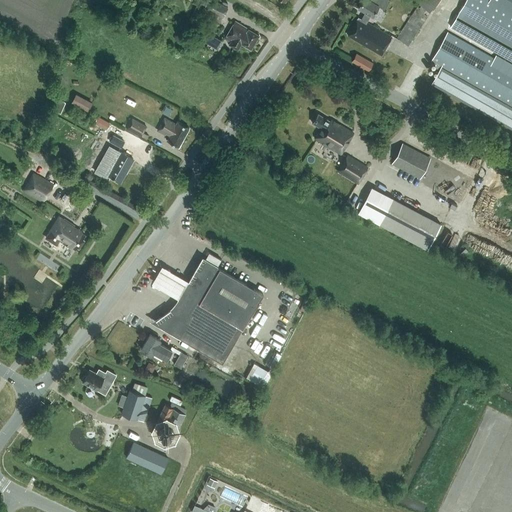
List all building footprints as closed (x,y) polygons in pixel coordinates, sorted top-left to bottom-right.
[(220,22),(227,7),(213,0),(211,0),(204,14),(220,22)] [(362,0),(358,8),(365,12),(361,19),(367,22),(371,15),(372,16),(378,6),(384,9),(389,0),(362,0)] [(465,0),(450,26),(511,61),(511,12),(491,0),(465,0)] [(511,0),(491,0),(511,12),(511,0)] [(348,35),(381,55),(391,37),(367,22),(361,19),(359,17),(348,35)] [(230,41),(229,44),(238,49),(241,44),(251,50),(259,35),(235,21),(225,38),(230,41)] [(397,38),(408,45),(419,29),(407,22),(397,38)] [(439,70),(431,83),(511,128),(511,64),(496,55),(494,59),(447,32),(431,60),(436,63),(434,67),(439,70)] [(202,35),(200,39),(216,48),(218,44),(202,35)] [(369,71),(373,63),(356,53),(352,61),(369,71)] [(80,92),(76,101),(93,109),(97,100),(80,92)] [(60,113),(66,102),(58,98),(53,109),(60,113)] [(315,138),(341,154),(354,133),(331,119),(330,121),(318,113),(312,122),(321,128),(315,138)] [(95,122),(106,129),(109,123),(98,116),(95,122)] [(126,129),(141,138),(147,125),(133,117),(126,129)] [(169,136),(167,141),(179,147),(189,127),(177,121),(176,124),(165,117),(157,130),(169,136)] [(110,141),(121,147),(124,141),(114,135),(110,141)] [(420,176),(430,157),(403,144),(393,162),(420,176)] [(108,165),(106,166),(102,172),(103,174),(105,176),(108,175),(120,181),(133,158),(118,150),(110,166),(108,165)] [(338,170),(358,182),(368,167),(347,155),(338,170)] [(53,185),(34,173),(24,190),(43,202),(53,185)] [(371,186),(358,211),(358,212),(391,229),(404,203),(371,186)] [(63,220),(59,218),(47,237),(56,243),(60,237),(68,242),(68,243),(76,249),(85,235),(77,229),(76,230),(73,227),(74,225),(64,218),(63,220)] [(158,325),(179,337),(222,363),(263,293),(217,267),(217,266),(203,258),(189,281),(179,299),(170,313),(167,314),(164,315),(162,318),(158,325)] [(152,283),(179,299),(189,281),(162,265),(152,283)] [(168,348),(159,343),(161,340),(150,334),(141,349),(152,355),(153,353),(166,360),(172,350),(168,348)] [(174,364),(181,368),(188,355),(181,352),(174,364)] [(267,383),(274,368),(258,361),(251,376),(267,383)] [(99,369),(96,373),(89,369),(82,381),(97,390),(97,389),(105,394),(116,374),(107,370),(106,372),(99,369)] [(179,375),(175,382),(182,386),(186,379),(179,375)] [(129,389),(121,413),(144,421),(148,408),(149,409),(150,406),(151,406),(154,398),(152,397),(149,396),(129,389)] [(160,424),(157,430),(160,436),(165,438),(171,436),(174,432),(178,429),(185,413),(165,404),(160,415),(167,419),(165,423),(160,424)] [(126,457),(160,473),(168,458),(134,442),(129,451),(126,457)] [(211,479),(208,485),(216,488),(219,482),(211,479)]
